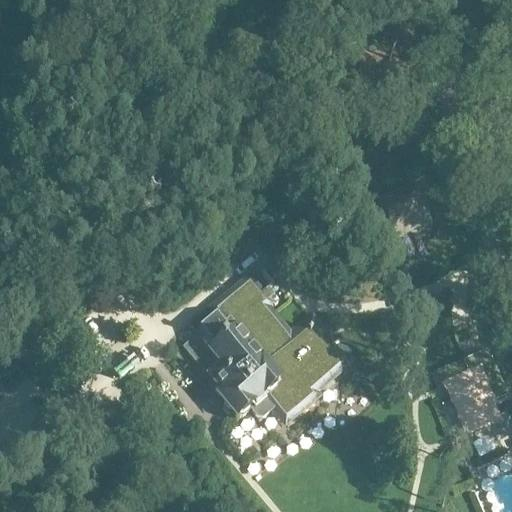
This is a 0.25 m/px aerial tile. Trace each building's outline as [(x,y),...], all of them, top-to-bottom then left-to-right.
[(415,192),(378,203),(389,239),(426,227),(415,192)] [(234,212),(225,221),(240,236),(249,226),(234,212)] [(194,340),(182,350),(210,384),(219,396),(217,397),(226,407),(224,409),(224,412),(228,417),(230,417),(231,418),(233,418),(237,414),(237,413),(236,412),(238,411),(244,420),(251,414),(258,421),(266,421),(273,415),(287,430),(324,399),(321,396),(353,369),(333,349),(336,347),(331,341),(329,339),(328,337),(326,335),(312,318),(291,335),(270,312),(275,308),(255,284),(253,282),(250,278),(208,312),(214,320),(192,337),(194,340)] [(487,352),(462,364),(469,381),(478,377),(491,408),(508,401),(487,352)] [(503,466),(499,453),(479,459),(483,472),(503,466)]
